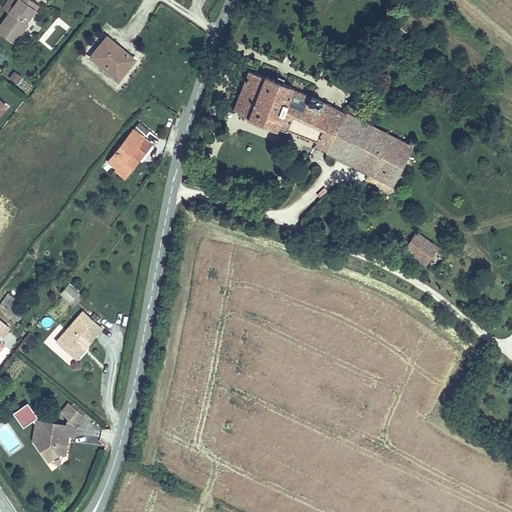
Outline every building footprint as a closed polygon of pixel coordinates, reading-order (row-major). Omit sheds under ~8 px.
[(25,1),(22,0),(15,0),(14,2),(3,18),(12,23),(25,1)] [(37,8),(25,1),(12,23),(3,39),(9,43),(23,25),(37,8)] [(40,11),(37,8),(23,25),(29,28),(40,11)] [(40,41),(50,50),(70,27),(59,18),(40,41)] [(23,25),(9,43),(19,48),(30,29),(29,28),(23,25)] [(100,48),(125,67),(126,66),(130,68),(138,59),(108,37),(100,48)] [(121,73),(125,67),(100,48),(94,55),(108,68),(111,65),(121,73)] [(320,137),(335,105),(298,89),(299,85),(267,70),(265,72),(255,68),(237,106),(247,110),(246,114),(279,129),(282,125),(291,128),(292,126),(320,137)] [(18,83),(23,76),(14,70),(9,78),(18,83)] [(414,141),(335,105),(320,137),(316,145),(396,179),(414,141)] [(113,157),(132,172),(156,141),(148,134),(152,128),(143,121),(113,157)] [(417,232),(406,249),(440,271),(451,253),(417,232)] [(82,298),(72,290),(65,297),(75,306),(82,298)] [(9,294),(1,304),(11,312),(19,302),(9,294)] [(88,342),(104,324),(85,307),(58,338),(75,353),(86,340),(88,342)] [(0,348),(14,331),(0,320),(0,348)] [(78,355),(89,343),(88,342),(86,340),(75,353),(78,355)] [(84,410),(70,397),(61,407),(76,420),(84,410)] [(37,417),(35,438),(42,439),(48,446),(48,454),(52,458),(62,450),(68,450),(70,436),(64,435),(65,428),(63,425),(63,422),(54,421),(54,418),(37,417)] [(76,420),(54,418),(54,421),(63,422),(63,425),(65,428),(64,435),(70,436),(70,431),(75,431),(76,420)] [(42,439),(35,438),(48,454),(48,446),(42,439)]
